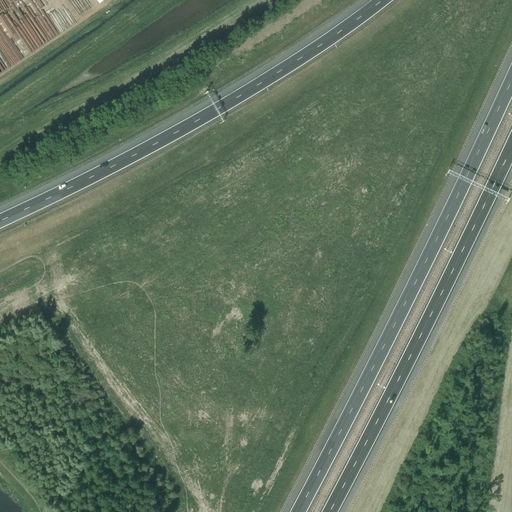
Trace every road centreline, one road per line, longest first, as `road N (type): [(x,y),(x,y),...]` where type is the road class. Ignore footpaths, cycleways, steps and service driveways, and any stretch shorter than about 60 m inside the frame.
road 1 (motorway): [(511,79),(297,511)]
road 2 (motorway): [(378,0),(189,124),(0,221)]
road 3 (motorway): [(329,511),(511,145)]
